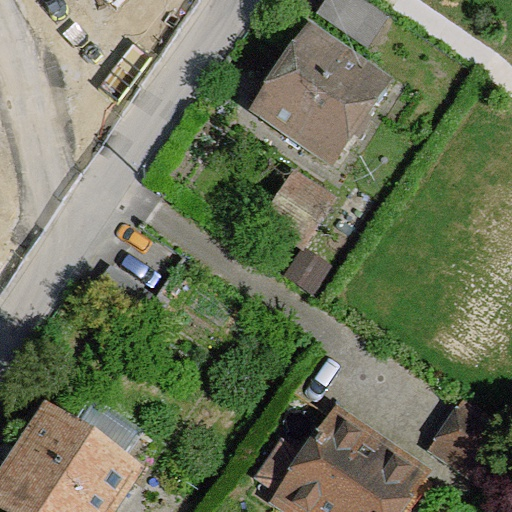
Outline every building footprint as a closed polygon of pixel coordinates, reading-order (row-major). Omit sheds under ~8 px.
[(0,0),(0,102),(12,111),(69,24),(31,0),(0,0)] [(350,0),(336,0),(325,18),(368,48),(385,25),(350,0)] [(315,43),(265,117),(330,163),(381,90),(315,43)] [(332,206),(299,183),(271,225),(304,246),(332,206)] [(159,301),(113,269),(97,289),(145,323),(159,301)] [(95,406),(72,441),(118,472),(140,437),(95,406)] [(511,456),(511,439),(466,407),(435,453),(488,490),(511,456)] [(340,418),(281,504),(292,511),(402,511),(426,477),(340,418)] [(49,426),(0,500),(0,507),(7,511),(114,511),(134,482),(118,472),(72,441),(49,426)]
